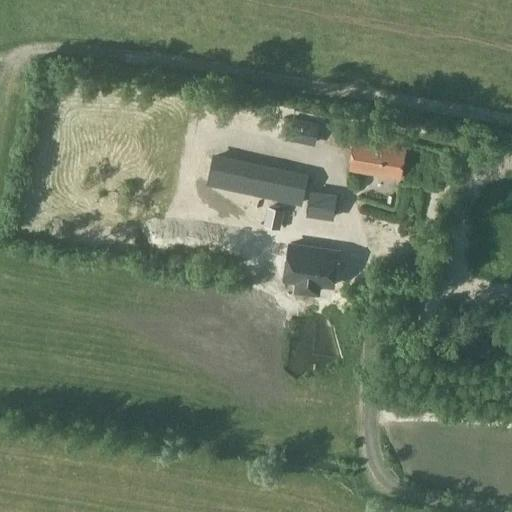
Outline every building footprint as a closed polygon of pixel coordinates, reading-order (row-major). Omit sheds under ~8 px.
[(288,127),(285,137),(303,141),(305,131),(307,121),(290,117),(288,127)] [(400,179),(406,143),(356,135),(349,170),(400,179)] [(213,155),(207,184),(303,205),(309,176),(213,155)] [(338,194),(310,190),(307,214),(334,218),(338,194)] [(269,208),(265,226),(277,229),(281,211),(269,208)] [(290,244),(285,279),(298,280),(296,289),(318,292),(319,284),(333,286),(338,251),(290,244)] [(412,253),(400,257),(403,268),(415,265),(412,253)] [(402,306),(402,317),(407,317),(417,318),(418,313),(418,304),(419,301),(403,300),(402,306)] [(442,311),(437,348),(485,355),(491,319),(442,311)] [(511,321),(497,319),(494,338),(511,341),(511,334),(511,321)]
